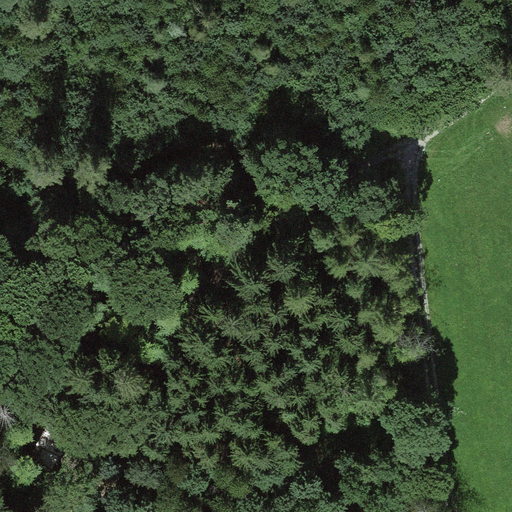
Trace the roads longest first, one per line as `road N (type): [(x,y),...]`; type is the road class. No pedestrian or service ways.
road 1 (track): [(54,511),(167,328),(241,249),(291,210)]
road 2 (track): [(511,71),(409,149),(291,210)]
